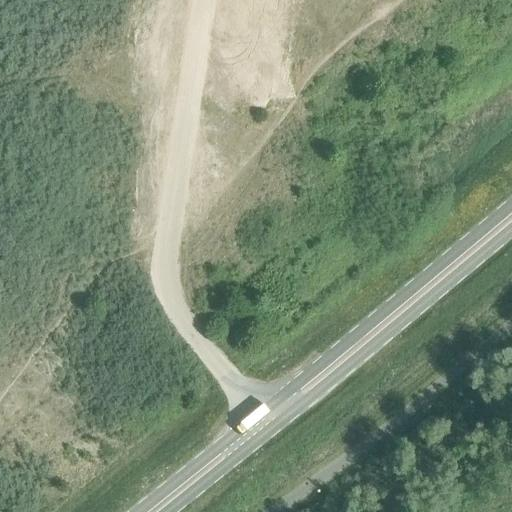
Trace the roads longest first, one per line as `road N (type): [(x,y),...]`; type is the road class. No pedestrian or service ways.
road 1 (secondary): [(511,201),(136,511)]
road 2 (secondary): [(165,511),(511,227)]
